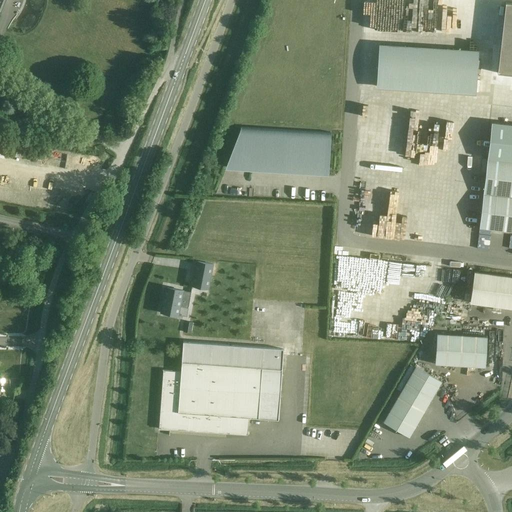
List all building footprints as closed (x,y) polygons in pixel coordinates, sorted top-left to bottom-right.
[(511,2),(505,2),(497,71),(511,73),(511,2)] [(475,54),(376,47),(373,93),(472,100),(475,54)] [(360,116),(405,121),(400,170),(445,174),(446,162),(427,160),(427,162),(417,161),(421,121),(428,122),(429,110),(361,104),(360,116)] [(431,116),(431,129),(440,129),(441,116),(431,116)] [(451,138),(457,139),(458,129),(458,122),(462,123),(463,117),(454,116),(451,138)] [(511,127),(491,125),(480,228),(511,231),(511,127)] [(330,133),(243,127),(227,167),(327,173),(330,133)] [(401,149),(358,145),(356,170),(391,173),(392,163),(400,164),(401,149)] [(427,193),(402,192),(402,186),(393,186),(393,190),(398,191),(398,193),(388,192),(387,208),(408,209),(408,204),(427,205),(427,193)] [(56,203),(50,217),(59,221),(66,206),(56,203)] [(353,231),(362,231),(361,208),(353,208),(353,231)] [(378,237),(426,242),(428,227),(433,228),(434,220),(424,219),(423,227),(420,227),(419,234),(379,229),(378,237)] [(193,280),(192,286),(208,289),(209,283),(213,264),(197,261),(193,280)] [(434,261),(434,273),(456,273),(456,261),(434,261)] [(511,276),(474,272),(470,302),(511,308),(511,276)] [(167,287),(162,311),(178,314),(179,305),(188,307),(191,291),(167,287)] [(185,322),(184,331),(191,332),(192,323),(185,322)] [(355,430),(359,333),(304,331),(300,428),(355,430)] [(437,333),(435,363),(485,367),(487,336),(437,333)] [(163,370),(159,428),(170,429),(170,427),(226,430),(226,432),(247,434),(248,416),(278,418),(284,349),(183,341),(181,371),(163,370)] [(416,366),(403,387),(383,422),(409,437),(442,382),(416,366)] [(450,380),(441,384),(446,393),(455,388),(450,380)]
